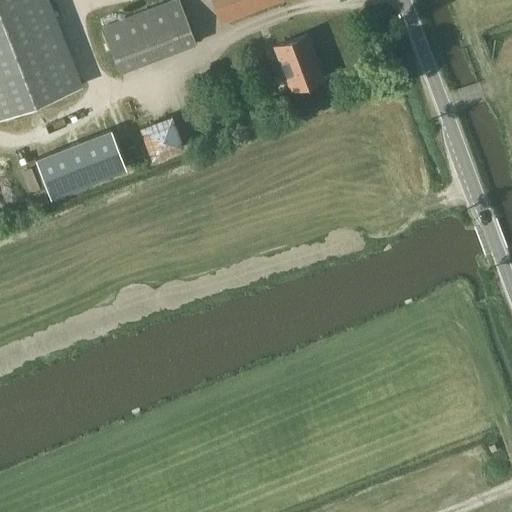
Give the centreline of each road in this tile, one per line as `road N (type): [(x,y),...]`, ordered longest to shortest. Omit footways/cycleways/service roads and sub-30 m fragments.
road 1 (tertiary): [(511,296),(404,0)]
road 2 (track): [(127,86),(102,83),(55,121),(0,140)]
